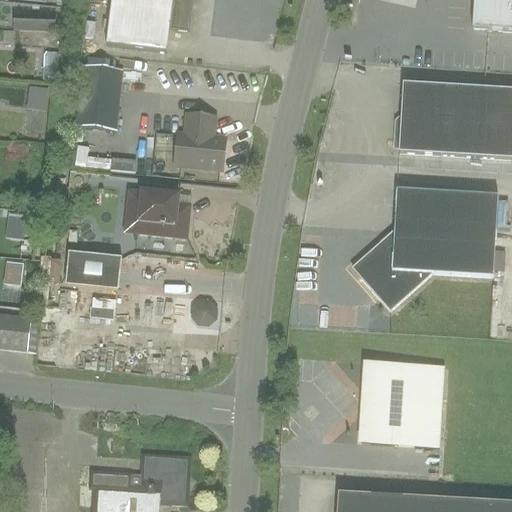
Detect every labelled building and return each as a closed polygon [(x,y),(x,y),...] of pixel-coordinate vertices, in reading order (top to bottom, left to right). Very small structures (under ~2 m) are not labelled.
[(171,32),(190,34),(194,0),(112,0),(107,48),(168,55),(171,32)] [(511,34),(511,0),(475,0),(473,32),(511,34)] [(16,6),(14,32),(55,35),(56,17),(62,17),(63,9),(16,6)] [(45,59),(44,82),(57,82),(58,59),(45,59)] [(123,73),(83,69),(78,131),(118,134),(123,73)] [(511,162),(511,92),(404,86),(400,155),(511,162)] [(47,91),(30,89),(27,111),(45,113),(47,91)] [(184,137),(181,169),(223,173),(226,142),(214,140),(216,120),(188,118),(186,138),(184,137)] [(130,193),(125,235),(187,242),(191,208),(179,207),(180,197),(142,193),(142,194),(130,193)] [(494,280),(499,199),(398,193),(395,233),(381,245),(363,261),(362,282),(381,303),(391,315),(434,276),(494,280)] [(66,286),(119,292),(122,260),(70,254),(66,286)] [(0,351),(28,355),(31,321),(0,317),(0,351)] [(440,451),(445,370),(367,365),(362,446),(440,451)] [(189,509),(192,459),(142,457),(141,478),(133,478),(133,476),(91,473),(90,492),(93,493),(92,511),(160,511),(160,508),(189,509)] [(337,511),(511,511),(511,505),(339,496),(337,511)]
